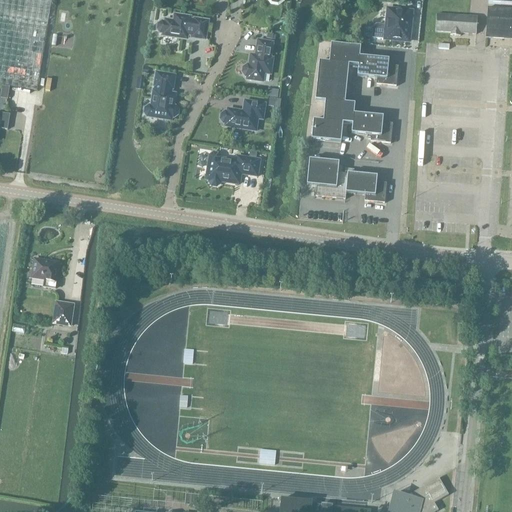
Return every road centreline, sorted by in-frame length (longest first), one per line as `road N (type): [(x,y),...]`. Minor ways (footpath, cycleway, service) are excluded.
road 1 (tertiary): [(391,249),(166,215)]
road 2 (residential): [(166,215),(177,142),(233,24)]
road 3 (unclassified): [(391,249),(404,56)]
road 4 (tertiary): [(166,215),(0,189)]
road 5 (tertiary): [(511,263),(391,249)]
